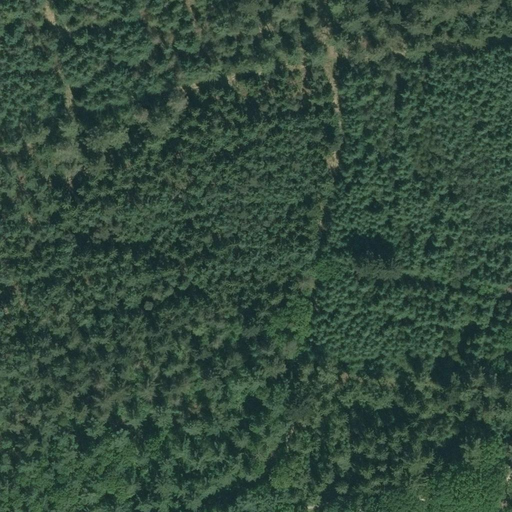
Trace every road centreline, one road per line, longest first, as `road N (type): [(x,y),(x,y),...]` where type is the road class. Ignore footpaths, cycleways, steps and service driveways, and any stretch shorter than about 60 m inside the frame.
road 1 (track): [(511,41),(326,63),(0,129)]
road 2 (track): [(297,511),(296,404),(335,143),(326,63)]
road 3 (track): [(359,511),(502,483)]
